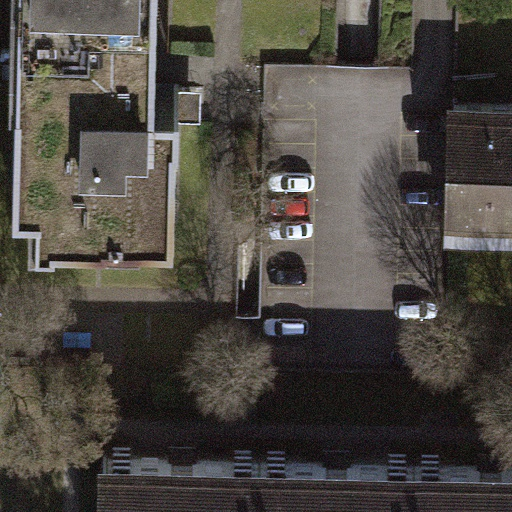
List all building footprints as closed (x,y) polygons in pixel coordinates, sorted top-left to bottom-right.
[(161,99),(161,0),(26,0),(25,99),(27,99),(26,204),(47,204),(47,237),(63,238),(63,231),(179,233),(180,131),(186,131),(187,99),(161,99)] [(511,111),(464,110),(461,248),(511,248),(511,111)] [(280,511),(281,468),(121,465),(120,511),(280,511)] [(439,511),(441,471),(281,468),(280,511),(439,511)] [(511,511),(511,472),(441,471),(439,511),(511,511)]
